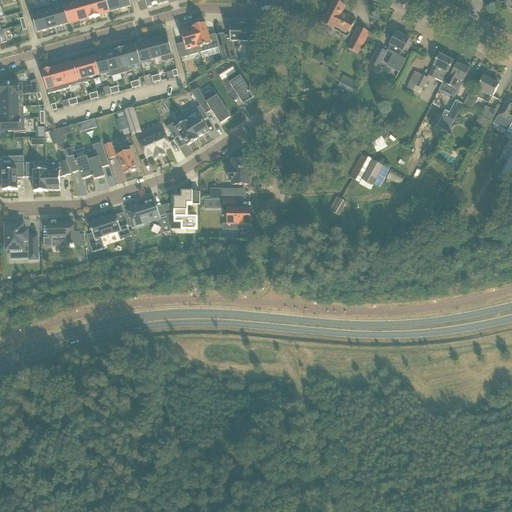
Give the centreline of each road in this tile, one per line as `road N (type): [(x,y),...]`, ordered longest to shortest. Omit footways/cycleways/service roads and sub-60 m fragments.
road 1 (secondary): [(0,372),(88,336),(161,323),(395,335),(511,318)]
road 2 (secondary): [(511,306),(385,325),(145,314),(77,327),(0,360)]
road 3 (residential): [(280,112),(163,179),(75,205),(0,207)]
road 4 (residential): [(285,10),(198,8),(0,63)]
road 5 (track): [(319,511),(273,276)]
road 6 (residential): [(273,276),(280,112)]
